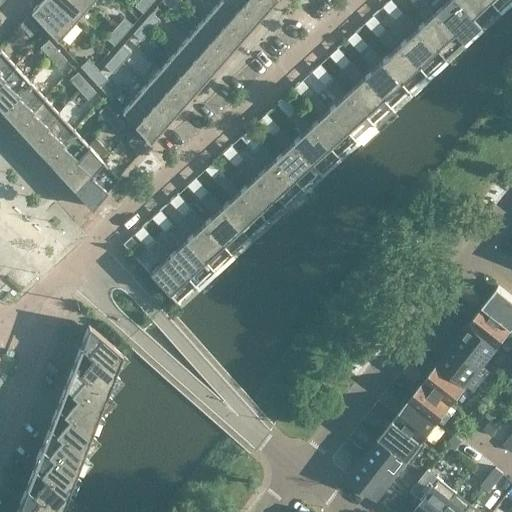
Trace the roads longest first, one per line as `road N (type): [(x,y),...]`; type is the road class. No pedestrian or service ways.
road 1 (residential): [(97,241),(366,0)]
road 2 (residential): [(67,271),(258,446),(301,469)]
road 3 (residential): [(301,469),(97,241)]
road 4 (residential): [(301,469),(480,247)]
road 5 (residential): [(0,455),(60,277)]
